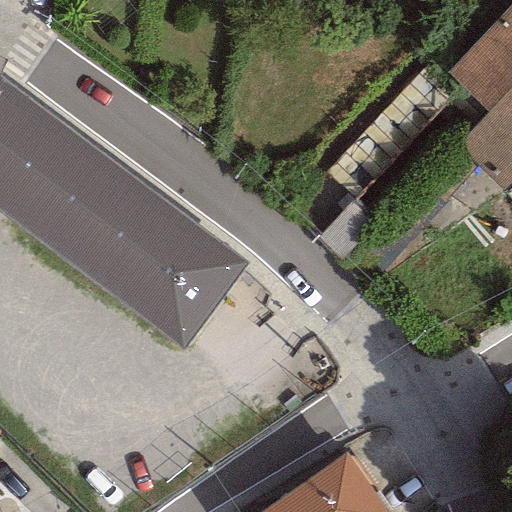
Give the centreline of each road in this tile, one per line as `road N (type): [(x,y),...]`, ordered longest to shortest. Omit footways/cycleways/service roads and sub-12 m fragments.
road 1 (tertiary): [(0,22),(334,271),(409,385)]
road 2 (unclassified): [(409,385),(183,511)]
road 3 (tertiary): [(409,385),(476,511)]
